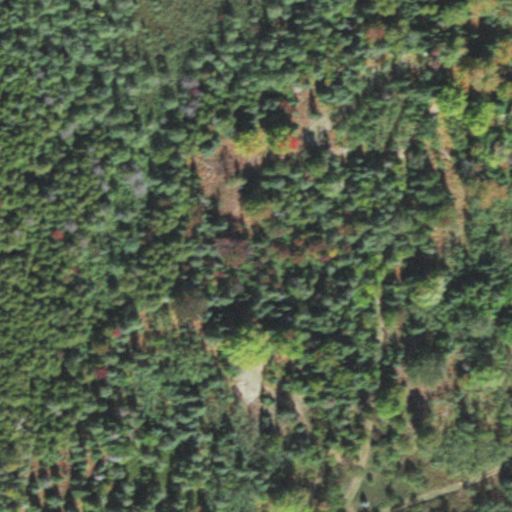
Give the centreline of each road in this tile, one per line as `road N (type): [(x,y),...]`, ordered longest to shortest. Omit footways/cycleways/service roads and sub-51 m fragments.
road 1 (track): [(511,44),(463,45),(393,164),(373,280),(376,362),(363,459),(328,511)]
road 2 (track): [(339,511),(486,459),(511,441)]
